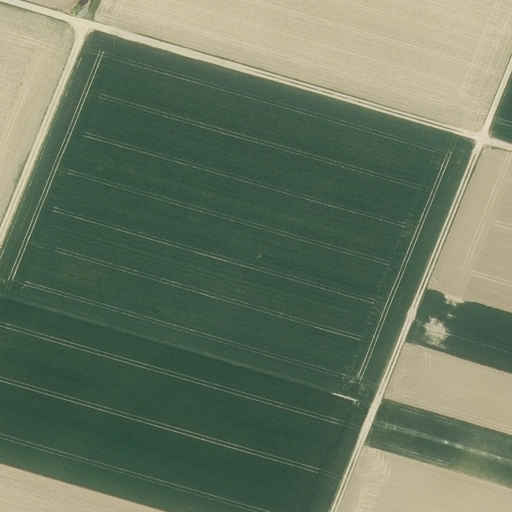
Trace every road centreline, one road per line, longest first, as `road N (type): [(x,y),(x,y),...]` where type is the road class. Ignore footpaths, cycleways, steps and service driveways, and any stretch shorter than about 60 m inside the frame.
road 1 (track): [(511,150),(0,1)]
road 2 (track): [(511,64),(333,511)]
road 3 (track): [(0,238),(87,27)]
